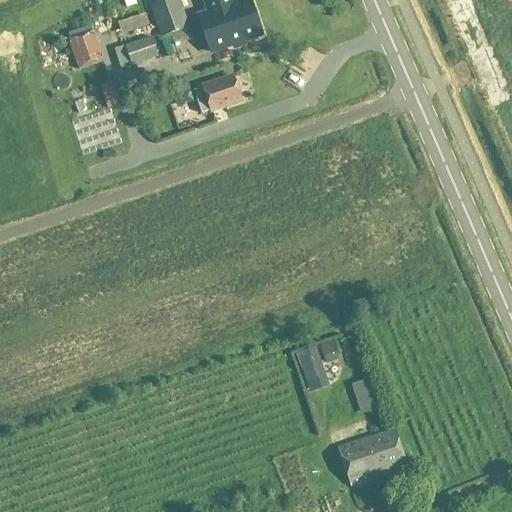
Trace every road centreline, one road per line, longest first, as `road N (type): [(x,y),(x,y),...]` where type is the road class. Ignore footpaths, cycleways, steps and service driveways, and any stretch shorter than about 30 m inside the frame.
road 1 (unknown): [(415,93),(0,232)]
road 2 (tertiary): [(511,317),(376,0)]
